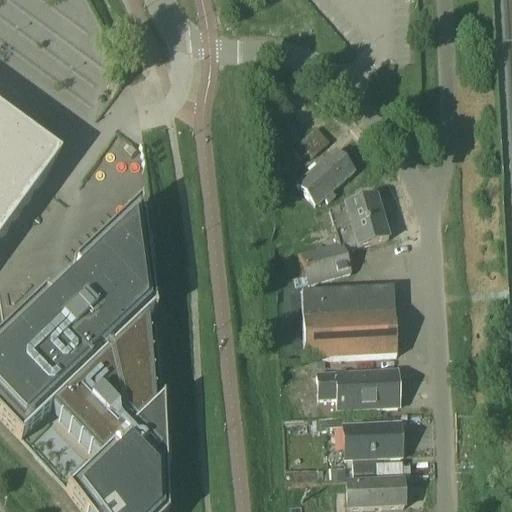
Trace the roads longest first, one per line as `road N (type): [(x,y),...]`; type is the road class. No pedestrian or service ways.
road 1 (residential): [(446,511),(427,215),(409,173),(343,84)]
road 2 (unclassified): [(343,84),(272,49),(208,49)]
